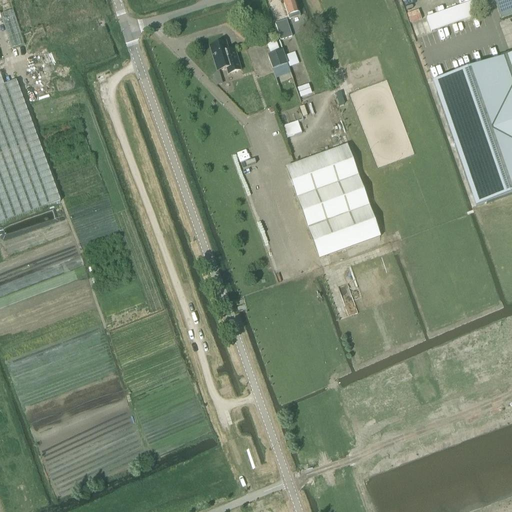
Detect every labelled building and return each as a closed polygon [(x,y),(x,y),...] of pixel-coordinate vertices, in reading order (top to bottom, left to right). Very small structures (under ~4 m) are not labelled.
[(294,0),(284,0),(283,0),(289,19),(299,16),(294,0)] [(511,0),(493,0),(501,19),(511,14),(511,0)] [(472,2),(426,18),(431,32),(477,17),(472,2)] [(280,40),(292,37),(286,20),(275,24),(280,40)] [(226,69),(228,75),(241,71),(234,49),(228,51),(225,42),(210,47),(217,72),(226,69)] [(282,50),(267,56),(272,70),(287,64),(282,50)] [(299,64),(294,52),(286,55),(290,67),(299,64)] [(511,54),(432,82),(475,207),(511,194),(511,54)] [(0,76),(0,223),(60,201),(16,81),(3,85),(0,76)] [(308,85),(297,89),(300,98),(311,94),(308,85)] [(285,140),(302,134),(297,121),(280,127),(285,140)] [(347,146),(286,168),(319,259),(380,237),(347,146)]
